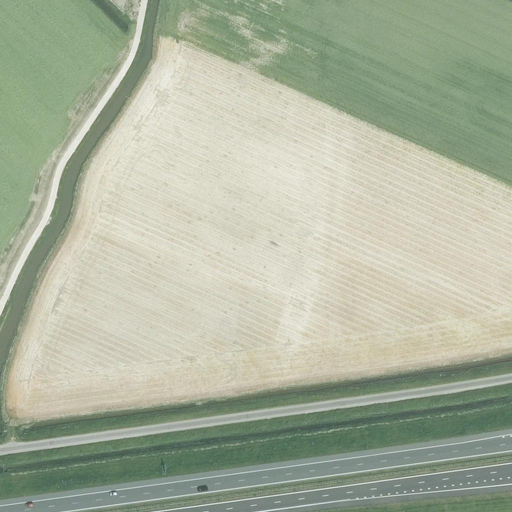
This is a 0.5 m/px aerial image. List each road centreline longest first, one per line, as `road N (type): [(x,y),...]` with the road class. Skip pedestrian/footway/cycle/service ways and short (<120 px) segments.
road 1 (tertiary): [(0,450),(511,377)]
road 2 (motorway): [(511,444),(9,511)]
road 3 (track): [(0,308),(43,222),(60,166),(133,51),(144,0)]
road 4 (motorway): [(209,511),(511,470)]
